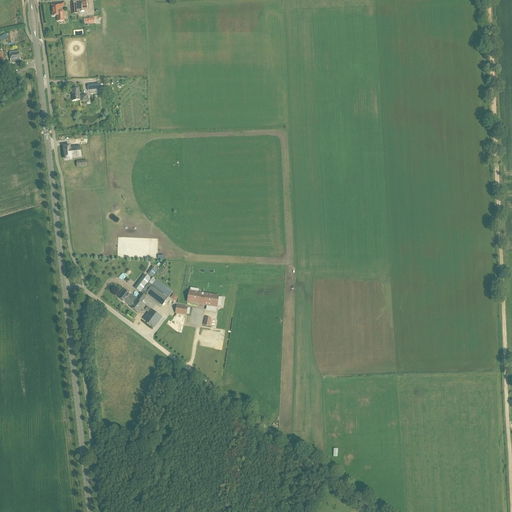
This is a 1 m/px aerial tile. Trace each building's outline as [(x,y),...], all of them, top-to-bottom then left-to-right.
[(57,16),(57,22),(65,21),(64,12),(60,12),(60,7),(64,7),(64,3),(52,4),(53,16),(57,16)] [(10,53),(11,62),(20,60),(19,52),(10,53)] [(100,93),(99,84),(95,85),(96,90),(92,91),(91,85),(88,85),(88,91),(90,91),(91,94),(100,93)] [(72,90),(73,101),(80,100),(80,98),(80,96),(79,89),(72,90)] [(64,147),(65,160),(71,159),(71,157),(76,157),(75,147),(70,148),(70,146),(64,147)] [(131,267),(126,273),(132,277),(136,272),(131,267)] [(151,280),(145,275),(143,278),(138,285),(144,290),(149,283),(151,280)] [(149,283),(143,291),(162,305),(166,301),(168,297),(149,283)] [(125,303),(131,307),(137,298),(131,294),(124,289),(117,298),(125,303)] [(206,310),(215,312),(216,307),(217,307),(218,297),(190,292),(188,302),(207,305),(206,310)] [(131,307),(130,307),(138,314),(145,305),(141,302),(146,297),(141,293),(137,298),(131,307)] [(185,315),(186,310),(187,308),(177,306),(175,313),(185,315)] [(144,319),(154,327),(162,318),(147,307),(144,310),(148,313),(144,319)]
